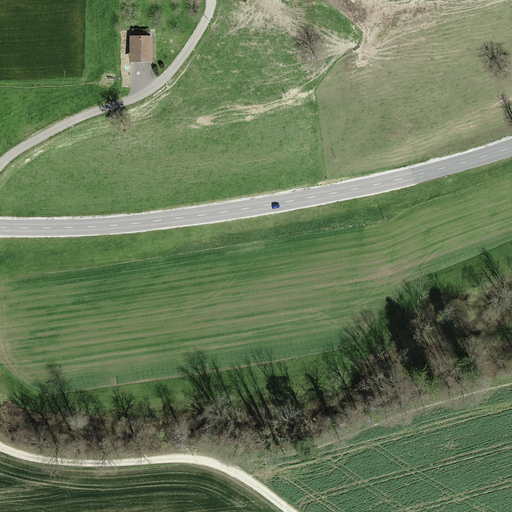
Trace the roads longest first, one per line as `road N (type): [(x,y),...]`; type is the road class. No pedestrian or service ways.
road 1 (tertiary): [(0,227),(217,213),(376,184),(511,147)]
road 2 (track): [(0,446),(54,460),(220,462),(291,511)]
